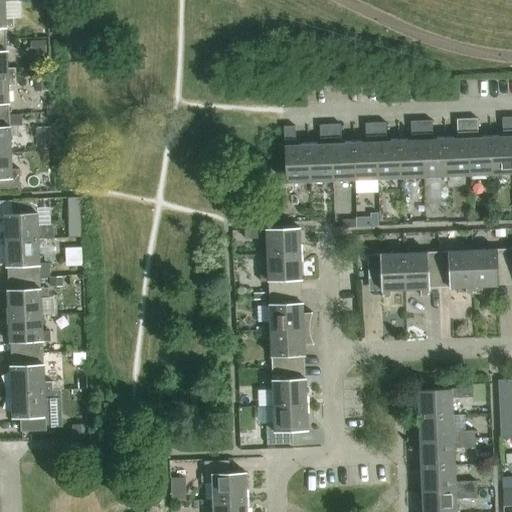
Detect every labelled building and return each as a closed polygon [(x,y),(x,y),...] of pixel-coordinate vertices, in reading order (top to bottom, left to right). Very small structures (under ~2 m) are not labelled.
[(3,19),(2,2),(0,2),(0,40),(4,40),(3,29),(11,28),(11,18),(9,19),(3,19)] [(0,78),(13,78),(13,69),(12,69),(5,69),(4,40),(0,40),(0,78)] [(46,53),(46,41),(31,41),(31,54),(46,53)] [(13,78),(0,78),(0,116),(7,116),(6,86),(13,86),(14,86),(13,78)] [(50,91),(49,78),(35,78),(36,92),(50,91)] [(0,153),(9,153),(8,137),(15,136),(16,137),(16,127),(8,127),(7,116),(0,116),(0,153)] [(502,137),(490,138),(492,174),(511,173),(511,117),(502,118),(502,137)] [(478,119),(467,120),(469,175),(492,174),(490,138),(479,138),(478,119)] [(457,139),(444,139),(446,176),(469,175),(467,120),(456,120),(457,139)] [(423,177),(421,121),(410,122),(411,141),(399,141),(400,178),(423,177)] [(432,121),(421,121),(423,177),(446,176),(444,139),(432,140),(432,121)] [(365,142),(353,143),(354,180),(377,179),(375,123),(364,124),(365,142)] [(385,123),(375,123),(377,179),(400,178),(399,141),(386,142),(385,123)] [(340,124),(329,125),(331,181),(354,180),(353,143),(341,143),(340,124)] [(320,144),(307,145),(308,182),(331,181),(329,125),(319,125),(320,144)] [(295,126),(283,127),(285,183),(308,182),(307,145),(295,145),(295,126)] [(37,128),(38,142),(53,141),(52,128),(37,128)] [(10,170),(9,153),(0,153),(0,192),(19,191),(18,169),(17,169),(10,170)] [(10,202),(11,215),(36,214),(36,201),(10,202)] [(0,241),(45,240),(52,240),(52,225),(37,226),(36,214),(11,215),(3,215),(3,226),(0,226),(0,241)] [(81,237),(80,220),(68,220),(69,238),(81,237)] [(268,255),(300,254),(299,228),(245,231),(245,239),(267,238),(268,255)] [(10,268),(10,279),(39,278),(37,248),(44,248),(45,248),(45,240),(0,241),(0,256),(5,257),(5,268),(10,268)] [(83,248),(66,248),(67,266),(83,265),(83,248)] [(506,250),(472,251),(473,293),(482,293),(481,287),(498,286),(498,280),(507,280),(506,250)] [(473,293),(472,251),(437,253),(438,283),(448,282),(448,288),(465,287),(465,293),(473,293)] [(437,253),(403,254),(405,290),(420,289),(420,295),(428,295),(428,289),(428,283),(438,283),(437,253)] [(269,293),(297,292),(296,283),(301,282),(300,254),(268,255),(268,271),(260,272),(261,282),(269,281),(269,293)] [(405,290),(403,254),(367,255),(368,281),(380,280),(381,291),(382,297),(390,296),(390,290),(405,290)] [(40,265),(41,277),(51,277),(50,264),(40,265)] [(63,277),(50,277),(51,287),(63,287),(63,277)] [(6,291),(7,317),(40,316),(40,299),(46,299),(47,299),(47,289),(39,289),(39,278),(10,279),(11,290),(6,291)] [(263,331),(310,329),(310,326),(310,322),(311,319),(312,315),(311,315),(310,316),(302,316),(302,305),(297,305),(297,292),(269,293),(270,322),(263,322),(263,331)] [(13,355),(42,354),(42,342),(49,342),(49,332),(48,332),(41,333),(40,316),(7,317),(8,344),(13,343),(13,355)] [(273,369),(299,368),(299,358),(304,358),(303,347),(312,347),(312,348),(313,347),(312,345),(311,342),(311,339),(310,336),(310,332),(310,329),(263,331),(263,339),(271,339),(273,369)] [(4,390),(4,393),(51,391),(51,383),(50,383),(43,383),(42,354),(13,355),(14,366),(9,366),(9,377),(1,378),(1,377),(0,376),(0,378),(1,380),(2,383),(3,387),(4,390)] [(273,407),(306,405),(305,381),(300,381),(299,368),(273,369),(273,379),(265,379),(265,390),(272,390),(273,407)] [(87,389),(87,378),(79,378),(79,389),(87,389)] [(511,378),(498,379),(499,391),(511,390),(511,378)] [(418,390),(419,416),(452,414),(451,398),(472,397),(472,388),(418,390)] [(511,390),(499,391),(499,403),(511,402),(511,390)] [(3,406),(1,410),(3,410),(3,408),(11,408),(12,419),(20,419),(20,431),(45,430),(44,400),(50,400),(52,400),(51,391),(4,393),(4,397),(4,400),(3,403),(3,406)] [(511,402),(499,403),(500,415),(511,414),(511,402)] [(291,432),(307,431),(306,405),(273,407),(274,423),(267,424),(268,445),(292,444),(291,432)] [(419,416),(421,441),(475,439),(474,431),(453,432),(452,414),(419,416)] [(511,414),(500,415),(500,426),(511,425),(511,414)] [(73,440),(87,439),(86,425),(73,425),(73,440)] [(500,438),(501,438),(511,437),(511,425),(500,426),(500,438)] [(422,466),(455,465),(454,448),(475,447),(475,439),(421,441),(422,466)] [(205,484),(213,484),(214,501),(246,499),(245,472),(230,473),(230,461),(204,462),(205,484)] [(422,466),(423,492),(477,490),(476,481),(456,482),(455,465),(422,466)] [(511,477),(503,478),(503,488),(511,487),(511,477)] [(423,511),(456,511),(455,498),(477,498),(477,490),(423,492),(423,511)] [(246,511),(246,499),(214,501),(214,511),(246,511)]
